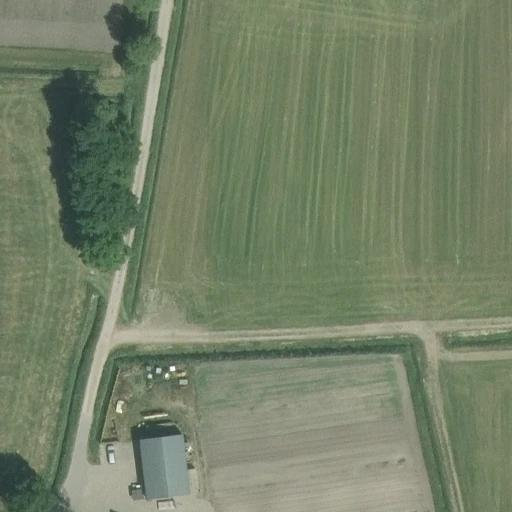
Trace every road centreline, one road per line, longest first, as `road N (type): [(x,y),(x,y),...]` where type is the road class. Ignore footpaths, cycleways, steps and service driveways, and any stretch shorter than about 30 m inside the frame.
road 1 (track): [(166,0),(104,340)]
road 2 (unclassified): [(52,511),(71,480),(104,340)]
